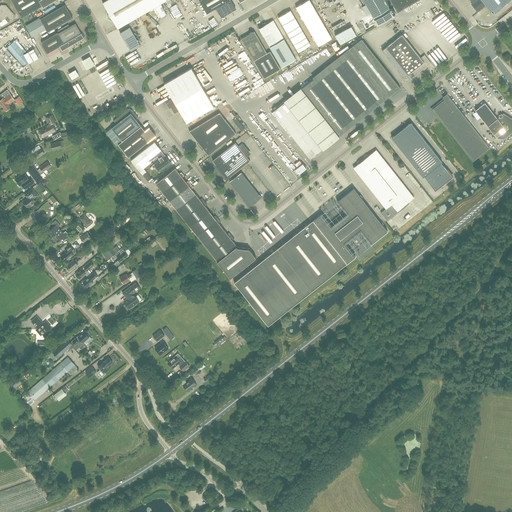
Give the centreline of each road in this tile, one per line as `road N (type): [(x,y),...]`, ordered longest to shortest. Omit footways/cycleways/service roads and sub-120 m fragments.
road 1 (unclassified): [(131,82),(238,220),(252,223),(482,43)]
road 2 (primary): [(170,452),(511,182)]
road 3 (track): [(263,510),(495,267)]
road 4 (residential): [(139,383),(137,368),(0,212)]
road 5 (unknown): [(377,126),(433,193),(456,179),(404,105)]
road 6 (unclassified): [(131,82),(273,0)]
road 7 (primary): [(57,511),(170,452)]
road 8 (unclassified): [(103,39),(29,83),(12,80),(0,66)]
road 9 (unclassified): [(265,511),(245,491),(225,494),(170,452)]
